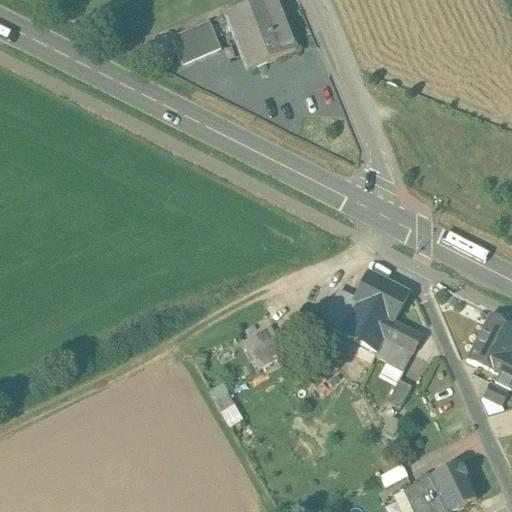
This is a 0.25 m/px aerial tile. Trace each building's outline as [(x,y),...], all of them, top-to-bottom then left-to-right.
[(273,0),(264,0),(229,14),(251,70),(295,52),(273,0)] [(209,23),(170,39),(182,67),(221,51),(209,23)] [(354,303),(339,333),(377,352),(392,324),(393,325),(393,324),(407,296),(368,275),(354,303)] [(323,325),(339,333),(354,303),(339,295),(323,325)] [(511,349),(511,327),(489,317),(467,363),(498,378),(495,385),(510,391),(511,386),(511,356),(509,355),(511,349)] [(422,339),(393,324),(393,325),(392,324),(377,352),(377,353),(374,358),(386,365),(380,376),(397,385),(398,383),(399,383),(412,357),(422,339)] [(270,329),(243,344),(258,371),(285,357),(270,329)] [(308,363),(297,347),(290,353),(301,368),(308,363)] [(325,362),(307,379),(322,399),(344,380),(325,362)] [(399,383),(398,383),(397,385),(387,404),(400,411),(411,389),(399,383)] [(223,384),(210,391),(229,428),(242,421),(223,384)] [(505,396),(489,387),(483,399),(499,407),(505,396)] [(459,467),(430,481),(429,479),(401,492),(410,511),(455,511),(476,502),(459,467)] [(401,469),(381,479),(386,490),(407,479),(401,469)]
